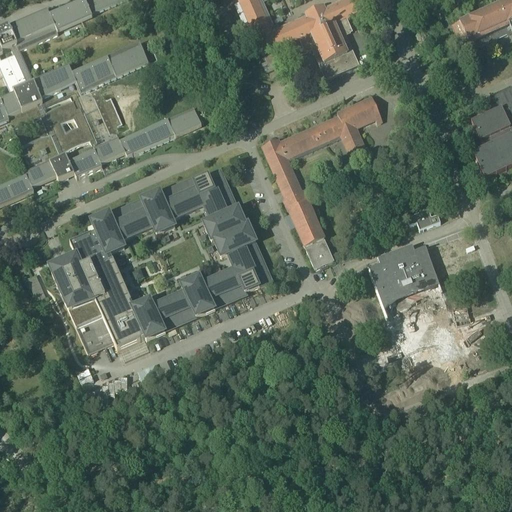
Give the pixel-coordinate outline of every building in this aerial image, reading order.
[(2,55),(11,51),(28,90),(14,96),(14,97),(0,103),(1,106),(0,106),(0,126),(9,123),(31,172),(24,175),(26,178),(0,189),(0,211),(34,196),(32,192),(56,181),(58,186),(69,181),(74,178),(76,182),(102,171),(101,168),(125,158),(127,161),(175,140),(175,141),(201,130),(193,112),(119,144),(118,141),(98,149),(71,89),(76,87),(81,97),(148,67),(148,66),(159,62),(151,44),(140,48),(140,47),(107,62),(108,63),(72,78),(69,70),(33,85),(19,55),(58,38),(57,36),(92,21),(91,18),(132,0),(83,0),(84,1),(49,17),(47,14),(9,30),(9,29),(0,33),(0,58),(3,57),(2,55)] [(348,35),(351,34),(346,22),(382,6),(379,0),(237,0),(263,58),(300,42),(305,54),(312,51),(326,82),(357,68),(344,38),(349,37),(348,35)] [(511,0),(504,0),(507,6),(465,24),(452,30),(463,56),(511,34),(511,36),(511,0)] [(266,65),(277,60),(275,56),(264,60),(266,65)] [(277,60),(262,67),(266,76),(281,70),(277,60)] [(501,111),(471,125),(484,152),(472,157),(485,184),(511,171),(511,96),(511,93),(496,100),(501,111)] [(332,266),(322,245),(324,244),(302,194),(301,195),(286,163),(340,139),(350,160),(365,153),(356,132),(375,124),(376,127),(382,125),(372,102),(337,117),(338,121),(279,147),(278,143),(262,150),(285,202),(283,203),(305,252),(307,251),(316,273),(332,266)] [(405,127),(402,123),(390,135),(393,138),(405,127)] [(88,231),(91,238),(70,247),(75,260),(49,271),(88,359),(114,348),(117,356),(120,355),(144,344),(146,343),(147,346),(165,338),(164,337),(196,323),(214,315),(214,314),(247,300),(246,297),(259,291),(267,287),(262,276),(267,274),(255,247),(256,246),(248,228),(245,229),(238,212),(237,213),(225,185),(220,187),(216,176),(208,179),(194,185),(193,182),(160,197),(159,196),(141,204),(142,204),(110,218),(109,217),(91,225),(93,229),(88,231)] [(440,227),(437,219),(431,222),(428,214),(406,222),(409,230),(416,227),(419,235),(440,227)] [(284,220),(290,233),(295,230),(290,217),(284,220)] [(144,344),(120,355),(124,365),(148,355),(144,344)]
